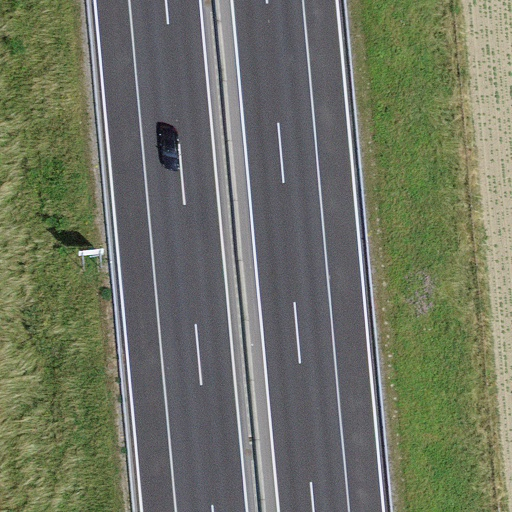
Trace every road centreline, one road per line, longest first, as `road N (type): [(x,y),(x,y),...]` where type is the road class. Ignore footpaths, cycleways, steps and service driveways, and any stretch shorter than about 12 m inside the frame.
road 1 (motorway): [(165,0),(213,511)]
road 2 (motorway): [(315,511),(268,0)]
